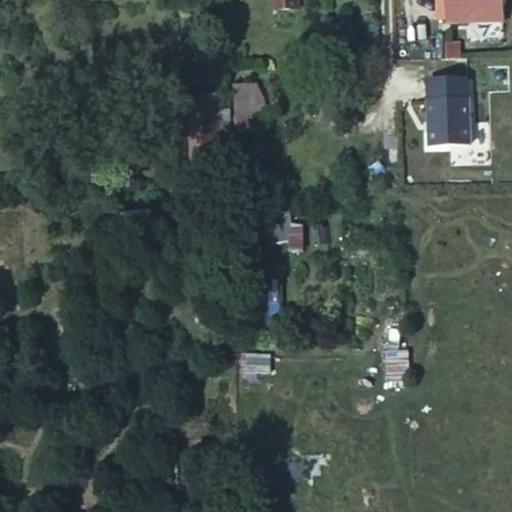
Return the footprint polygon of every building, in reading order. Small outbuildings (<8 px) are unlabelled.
[(274,0),(275,8),(302,7),(301,0),(274,0)] [(449,0),(450,20),(504,19),(503,0),(449,0)] [(222,83),(193,84),(196,171),(209,171),(209,188),(205,189),(205,199),(225,198),(222,83)] [(261,86),(234,85),(231,134),(258,136),(261,86)] [(470,144),(468,96),(425,98),(426,144),(470,144)] [(276,222),(273,250),(303,253),(305,225),(276,222)]
